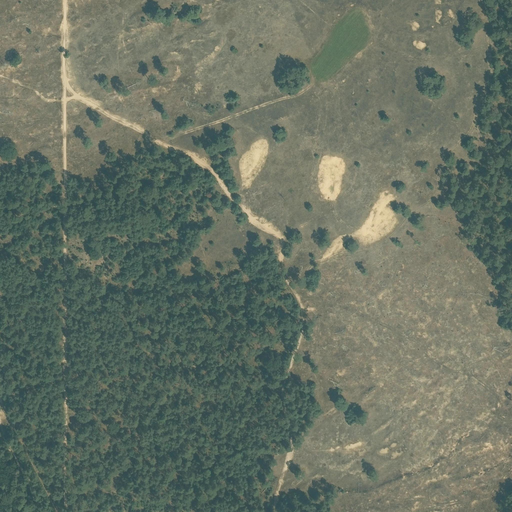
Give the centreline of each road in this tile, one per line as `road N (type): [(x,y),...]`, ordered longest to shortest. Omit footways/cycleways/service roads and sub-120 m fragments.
road 1 (unknown): [(78,95),(160,146),(192,156),(250,218),(279,236),(278,260),(304,330),(288,374),(292,434),(272,511)]
road 2 (track): [(66,83),(66,511)]
road 3 (track): [(0,394),(61,511)]
